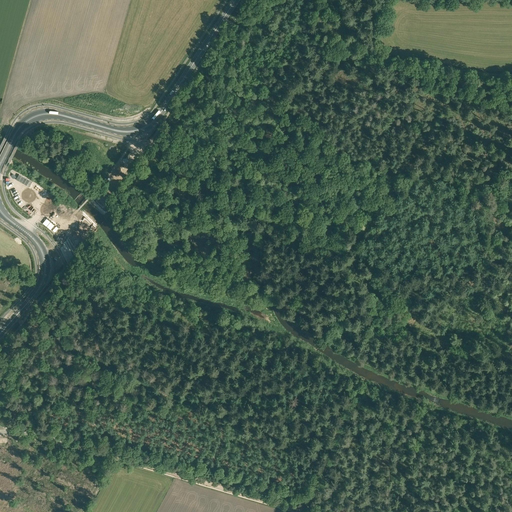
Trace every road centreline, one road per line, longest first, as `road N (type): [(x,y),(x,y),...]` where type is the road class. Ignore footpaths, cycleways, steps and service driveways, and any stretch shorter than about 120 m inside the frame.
road 1 (secondary): [(0,333),(53,271),(237,0)]
road 2 (track): [(299,511),(57,440)]
